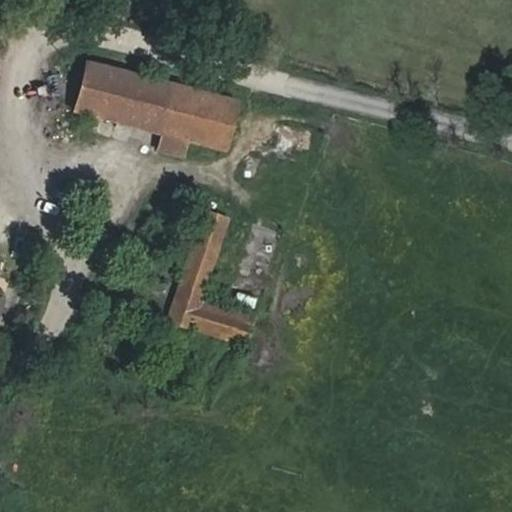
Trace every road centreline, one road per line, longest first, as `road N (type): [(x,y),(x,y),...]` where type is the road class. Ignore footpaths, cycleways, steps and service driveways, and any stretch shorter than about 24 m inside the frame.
road 1 (unknown): [(511,138),(56,23)]
road 2 (unknown): [(56,23),(35,61),(0,208)]
